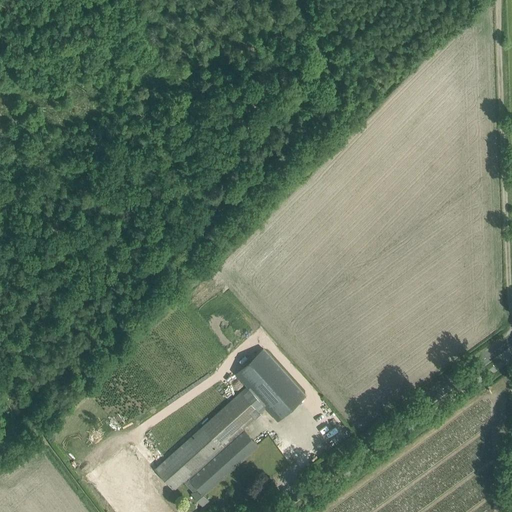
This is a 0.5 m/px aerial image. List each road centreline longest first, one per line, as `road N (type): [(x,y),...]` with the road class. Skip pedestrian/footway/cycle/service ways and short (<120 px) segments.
road 1 (tertiary): [(511,336),(273,511)]
road 2 (track): [(498,0),(511,284)]
